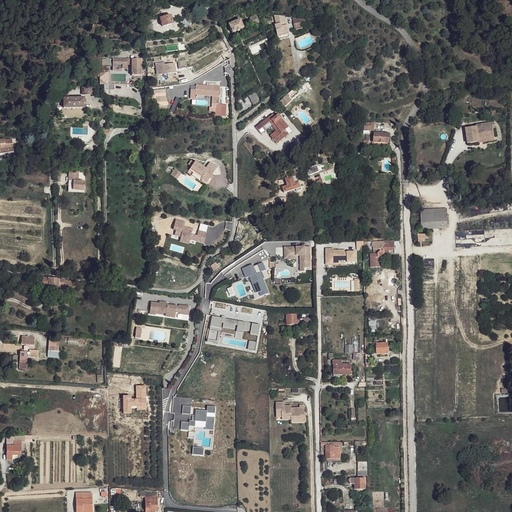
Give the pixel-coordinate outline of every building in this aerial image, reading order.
[(160,18),(162,27),(173,24),(170,15),(160,18)] [(180,19),(185,29),(190,23),(185,15),(180,19)] [(274,15),(276,24),(274,25),(275,26),(276,30),(277,35),(288,32),(286,25),(281,27),(280,24),(286,22),(285,17),(274,15)] [(250,18),(252,25),(258,23),(255,16),(250,18)] [(144,22),(145,28),(152,26),(151,21),(154,20),(154,18),(144,20),(144,22)] [(228,24),(232,33),(244,28),(240,19),(238,19),(235,21),(228,24)] [(293,20),(295,30),(303,29),(301,23),(303,23),(302,19),(300,19),(293,20)] [(103,62),(103,64),(107,64),(107,62),(113,62),(113,64),(113,69),(122,69),(128,69),(128,64),(131,64),(131,76),(142,76),(142,59),(113,59),(113,58),(107,58),(107,62),(103,62)] [(154,62),(155,71),(158,71),(159,79),(165,79),(165,74),(176,73),(175,63),(174,63),(173,59),(164,60),(165,64),(163,65),(164,68),(162,68),(159,69),(158,62),(154,62)] [(220,86),(196,85),(195,94),(216,96),(216,104),(218,104),(220,86)] [(164,89),(153,91),(156,112),(168,110),(164,89)] [(248,96),(251,102),(259,99),(255,92),(248,96)] [(287,96),(280,101),(285,107),(292,101),(287,96)] [(84,98),(64,98),(64,108),(84,108),(84,98)] [(256,127),(261,134),(266,130),(266,129),(265,128),(273,122),(280,131),(272,138),(276,143),(288,134),(285,130),(288,127),(278,114),(275,117),(271,120),(269,117),(256,127)] [(273,122),(265,128),(266,129),(271,125),(276,131),(270,136),(272,138),(280,131),(273,122)] [(465,129),(467,144),(478,142),(479,142),(479,139),(493,137),(492,129),(492,128),(491,128),(490,123),(480,125),(480,127),(476,127),(465,129)] [(374,133),(373,142),(389,143),(389,134),(374,133)] [(0,139),(0,153),(9,153),(14,152),(12,143),(5,143),(5,140),(0,139)] [(207,182),(213,173),(195,161),(191,168),(202,176),(201,178),(207,182)] [(211,163),(207,169),(213,173),(217,167),(211,163)] [(308,171),(309,176),(320,172),(318,166),(310,168),(311,170),(308,171)] [(202,176),(191,168),(189,170),(201,178),(202,176)] [(179,172),(175,169),(170,175),(174,178),(179,172)] [(79,172),(69,171),(68,191),(84,191),(85,182),(78,182),(79,172)] [(288,185),(283,187),(284,193),(296,189),(297,191),(301,190),(298,179),(297,179),(296,175),(286,178),(288,185)] [(420,210),(421,230),(448,228),(447,215),(429,216),(429,210),(420,210)] [(511,228),(454,231),(455,248),(511,244),(511,228)] [(375,242),(376,249),(380,252),(378,254),(370,254),(371,267),(382,267),(382,258),(384,255),(394,254),(394,241),(383,242),(375,242)] [(308,247),(285,247),(285,255),(301,256),(301,272),(305,272),(305,269),(311,269),(311,255),(308,255),(308,247)] [(333,249),(325,249),(326,263),(333,263),(333,261),(340,261),(347,261),(347,262),(355,262),(355,256),(352,256),(352,252),(344,252),(339,253),(339,251),(333,251),(333,249)] [(42,278),(41,288),(58,290),(58,289),(76,291),(77,282),(42,278)] [(158,304),(150,303),(149,314),(155,315),(155,314),(155,312),(163,313),(165,313),(175,315),(175,312),(180,313),(180,314),(187,315),(188,307),(178,306),(178,307),(166,305),(166,306),(164,306),(165,303),(159,302),(158,304)] [(259,324),(212,315),(210,325),(220,327),(222,321),(224,322),(223,326),(234,328),(235,324),(237,324),(236,330),(242,331),(243,329),(250,331),(250,333),(257,334),(259,324)] [(287,324),(297,324),(296,315),(286,315),(286,319),(287,324)] [(360,322),(324,322),(324,353),(326,353),(329,353),(332,353),(354,353),(359,353),(360,353),(360,322)] [(22,336),(21,345),(24,345),(23,352),(20,352),(19,363),(27,363),(28,356),(29,356),(29,357),(38,358),(38,351),(34,350),(29,350),(30,346),(34,346),(35,337),(22,336)] [(256,341),(249,340),(247,348),(254,349),(256,341)] [(49,341),(48,351),(58,351),(58,346),(55,346),(55,341),(49,341)] [(376,344),(376,349),(377,354),(381,354),(381,355),(384,355),(384,354),(388,354),(388,344),(379,344),(379,341),(376,341),(376,342),(374,342),(374,345),(376,344)] [(365,355),(365,364),(374,363),(374,354),(368,354),(365,355)] [(333,360),(333,365),(333,373),(342,373),(342,375),(351,375),(351,364),(341,364),(341,360),(333,360)] [(291,423),(306,423),(306,413),(304,413),(304,408),(296,408),(296,409),(291,409),(291,406),(285,406),(284,403),(276,403),(276,421),(291,420),(291,423)] [(208,412),(197,412),(197,418),(197,421),(194,421),(194,424),(191,424),(191,426),(183,426),(184,434),(192,434),(191,430),(197,430),(197,424),(208,424),(208,429),(216,429),(216,418),(208,418),(208,414),(216,414),(215,407),(207,407),(208,412)] [(191,409),(183,409),(183,418),(191,418),(191,409)] [(6,446),(6,460),(12,460),(12,455),(12,452),(21,452),(21,442),(14,442),(14,446),(6,446)] [(321,442),(321,445),(326,445),(326,459),(341,459),(340,447),(334,447),(334,446),(341,446),(341,442),(321,442)] [(203,455),(204,447),(193,446),(192,454),(203,455)] [(358,462),(358,471),(367,471),(367,462),(358,462)] [(350,479),(348,480),(348,482),(350,482),(350,484),(355,484),(355,490),(365,490),(365,478),(350,479)] [(110,488),(110,498),(120,498),(120,488),(110,488)] [(76,493),(76,511),(82,511),(92,511),(92,493),(76,493)] [(145,497),(145,511),(153,511),(154,510),(154,508),(157,508),(157,497),(145,497)]
